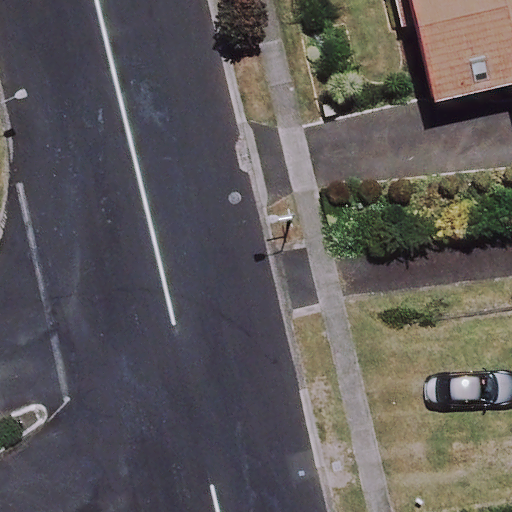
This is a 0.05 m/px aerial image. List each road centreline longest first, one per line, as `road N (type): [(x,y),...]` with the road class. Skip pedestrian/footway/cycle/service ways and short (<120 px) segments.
road 1 (residential): [(89,0),(171,356)]
road 2 (residential): [(171,356),(0,437)]
road 3 (residential): [(171,356),(211,511)]
